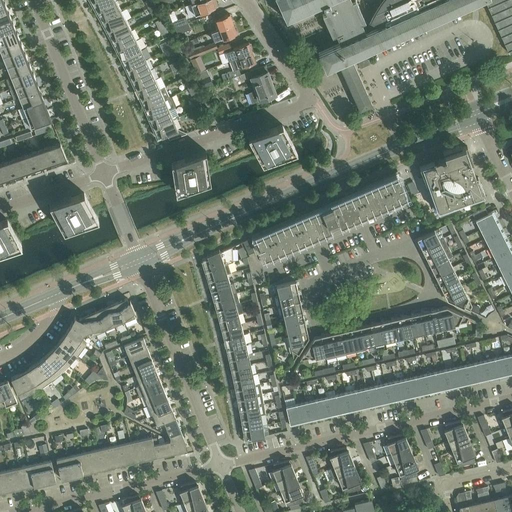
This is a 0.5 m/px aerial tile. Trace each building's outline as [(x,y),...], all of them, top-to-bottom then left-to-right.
[(94,0),(91,2),(97,11),(116,1),(115,0),(94,0)] [(148,8),(155,5),(152,0),(147,0),(145,1),(148,8)] [(218,5),(216,0),(200,0),(191,4),(196,15),(203,12),(203,11),(218,5)] [(511,0),(384,0),(383,2),(379,6),(376,11),(373,16),(370,21),(366,22),(356,0),(352,2),(351,0),(277,0),(286,20),(323,4),(327,13),(323,14),(333,36),(336,34),(341,44),(320,53),(327,69),(340,64),(360,110),(373,105),(352,58),(362,54),(483,0),(485,0),(491,12),(509,53),(511,51),(511,0)] [(97,11),(102,21),(121,10),(116,1),(97,11)] [(158,12),(155,5),(148,8),(152,15),(158,12)] [(0,23),(10,19),(11,18),(9,14),(8,14),(6,9),(0,11),(0,23)] [(102,21),(107,30),(126,20),(121,10),(102,21)] [(214,20),(218,29),(233,24),(230,14),(214,20)] [(173,21),(176,27),(188,23),(186,17),(173,21)] [(158,28),(165,25),(161,18),(155,21),(158,28)] [(0,34),(14,29),(15,28),(14,24),(12,24),(10,19),(0,23),(0,34)] [(107,30),(112,40),(131,30),(126,20),(107,30)] [(190,29),(188,23),(176,27),(178,33),(190,29)] [(233,24),(218,29),(211,32),(214,40),(221,38),(222,39),(237,33),(233,24)] [(168,32),(165,25),(158,28),(162,35),(168,32)] [(16,34),(14,29),(0,34),(0,46),(18,39),(19,38),(18,34),(16,34)] [(112,40),(117,49),(136,40),(131,30),(112,40)] [(20,44),(18,39),(0,46),(0,57),(3,57),(22,49),(24,48),(22,44),(20,44)] [(171,39),(165,42),(168,48),(175,45),(171,39)] [(117,49),(121,59),(141,49),(136,40),(117,49)] [(253,52),(249,42),(234,48),(234,49),(227,51),(230,60),(253,52)] [(190,58),(216,48),(214,43),(188,52),(190,58)] [(219,54),(232,49),(230,43),(217,48),(219,54)] [(178,52),(175,45),(168,48),(172,55),(178,52)] [(25,54),(22,49),(3,57),(7,67),(27,59),(26,59),(28,58),(26,54),(25,54)] [(121,59),(126,69),(146,59),(141,49),(121,59)] [(230,61),(233,70),(226,73),(227,79),(240,74),(243,73),(241,67),(256,61),(253,52),(230,60),(230,61)] [(29,64),(27,59),(7,67),(11,77),(31,69),(32,68),(30,64),(29,64)] [(126,69),(131,79),(151,69),(146,59),(126,69)] [(178,69),(185,65),(181,59),(175,62),(178,69)] [(188,72),(185,65),(178,69),(182,75),(188,72)] [(265,65),(249,71),(251,76),(256,90),(250,92),(253,102),(276,94),(265,65)] [(36,78),(34,74),(33,74),(31,69),(11,77),(6,79),(10,89),(35,79),(36,78)] [(131,79),(136,88),(155,79),(151,69),(131,79)] [(37,84),(35,79),(10,89),(14,99),(19,97),(39,89),(40,88),(38,84),(37,84)] [(136,88),(140,98),(160,89),(155,79),(136,88)] [(188,89),(195,86),(191,79),(185,82),(188,89)] [(198,92),(195,86),(188,89),(192,95),(198,92)] [(166,87),(160,89),(140,98),(145,108),(170,97),(166,87)] [(41,94),(39,89),(19,97),(23,107),(43,99),(44,98),(42,94),(41,94)] [(170,97),(145,108),(149,118),(169,109),(175,107),(174,106),(170,97)] [(200,108),(206,104),(202,98),(196,102),(200,108)] [(47,109),(43,99),(23,107),(27,117),(47,109)] [(210,111),(206,104),(200,108),(204,114),(210,111)] [(149,118),(153,128),(173,119),(174,119),(179,117),(175,107),(174,106),(169,109),(149,118)] [(31,127),(51,120),(47,109),(27,117),(31,127)] [(180,135),(174,119),(173,119),(153,128),(158,138),(168,134),(170,138),(180,135)] [(294,143),(284,124),(283,123),(246,135),(257,155),(260,162),(298,148),(294,143)] [(50,125),(34,130),(36,135),(51,129),(50,125)] [(31,131),(16,136),(17,141),(32,136),(31,131)] [(10,138),(0,141),(0,147),(12,143),(10,138)] [(60,143),(0,163),(0,186),(69,163),(60,143)] [(419,167),(424,178),(423,179),(438,213),(473,198),(484,193),(477,177),(476,177),(471,164),(473,163),(466,145),(461,147),(461,145),(442,152),(445,158),(421,167),(420,167),(420,166),(419,167)] [(212,183),(210,169),(207,148),(173,160),(178,181),(179,186),(180,195),(212,183)] [(401,174),(352,195),(303,216),(257,236),(266,258),(312,238),(335,229),(332,222),(341,218),(343,225),(361,217),(411,196),(401,174)] [(95,213),(89,201),(84,192),(49,204),(60,223),(64,230),(98,218),(95,213)] [(473,214),(480,229),(498,220),(494,211),(488,214),(485,207),(473,214)] [(24,238),(17,226),(13,219),(0,223),(0,254),(28,245),(24,238)] [(503,230),(498,220),(480,229),(485,238),(503,230)] [(417,239),(422,248),(439,240),(434,230),(417,239)] [(485,238),(490,248),(507,239),(503,230),(485,238)] [(444,238),(439,240),(422,248),(426,258),(448,247),(444,238)] [(249,254),(255,252),(249,239),(243,241),(249,254)] [(507,239),(490,248),(494,257),(511,248),(507,239)] [(233,262),(232,246),(220,251),(219,249),(207,254),(208,257),(202,259),(202,260),(204,267),(205,270),(224,264),(224,265),(228,264),(233,262)] [(426,258),(431,267),(448,258),(453,256),(448,247),(426,258)] [(494,257),(499,266),(511,259),(511,247),(511,248),(494,257)] [(431,267),(435,276),(453,267),(448,258),(431,267)] [(511,259),(499,266),(503,275),(511,270),(511,259)] [(231,273),(228,264),(224,265),(224,264),(205,270),(205,271),(207,276),(208,280),(227,274),(231,273)] [(457,276),(453,267),(435,276),(440,285),(457,276)] [(511,270),(503,275),(508,284),(511,282),(511,270)] [(230,284),(227,274),(208,280),(209,280),(210,286),(211,289),(230,284)] [(440,285),(444,294),(462,285),(457,276),(440,285)] [(279,295),(298,291),(296,281),(277,285),(279,295)] [(234,283),(230,284),(211,289),(211,290),(213,296),(214,299),(237,293),(234,283)] [(472,305),(462,285),(444,294),(447,300),(470,311),(470,310),(472,305)] [(298,291),(279,295),(274,297),(276,306),(300,301),(298,291)] [(214,300),(216,306),(217,309),(239,303),(237,293),(214,299),(214,300)] [(117,302),(125,321),(135,316),(133,312),(135,311),(130,300),(128,301),(127,298),(117,302)] [(300,301),(276,306),(279,316),(283,315),(303,311),(300,301)] [(117,302),(107,307),(115,325),(125,321),(117,302)] [(241,302),(239,303),(217,309),(217,310),(218,315),(218,316),(219,319),(238,314),(243,312),(241,302)] [(446,306),(440,308),(444,327),(466,322),(469,318),(469,317),(446,306)] [(115,325),(107,307),(97,311),(105,330),(115,325)] [(440,308),(430,310),(434,329),(444,327),(440,308)] [(430,310),(420,312),(424,332),(434,329),(430,310)] [(97,311),(87,315),(95,334),(105,330),(97,311)] [(283,315),(286,325),(305,321),(303,311),(283,315)] [(420,312),(410,315),(415,334),(424,332),(420,312)] [(241,324),(238,314),(219,319),(219,320),(220,320),(221,325),(222,329),(241,324)] [(75,316),(70,325),(84,333),(92,330),(94,334),(95,334),(87,315),(79,318),(76,317),(76,316),(75,316)] [(405,336),(415,334),(410,315),(400,317),(405,336)] [(395,338),(405,336),(400,317),(390,319),(395,338)] [(385,341),(395,338),(390,319),(380,322),(385,341)] [(288,335),(307,331),(305,321),(286,325),(288,335)] [(375,343),(385,341),(380,322),(370,324),(375,343)] [(243,334),(241,324),(222,329),(224,335),(223,335),(224,339),(243,334)] [(365,345),(375,343),(370,324),(360,326),(365,345)] [(82,337),(84,333),(70,325),(65,334),(85,347),(86,346),(87,342),(84,338),(82,337)] [(366,350),(365,345),(360,326),(350,328),(356,352),(366,350)] [(350,328),(341,331),(346,354),(356,352),(350,328)] [(309,337),(307,331),(288,335),(294,360),(293,360),(294,360),(309,337)] [(336,357),(346,354),(341,331),(331,333),(336,357)] [(336,357),(331,333),(321,335),(325,354),(326,359),(336,357)] [(78,357),(85,347),(65,334),(59,342),(78,357)] [(226,345),(227,349),(246,344),(243,334),(224,339),(225,339),(226,345)] [(325,354),(321,335),(314,337),(300,360),(300,361),(301,360),(325,354)] [(124,345),(128,355),(147,348),(143,337),(124,345)] [(59,342),(52,349),(70,366),(78,357),(59,342)] [(246,344),(227,349),(228,355),(229,359),(248,354),(246,344)] [(132,365),(151,358),(147,348),(128,355),(132,365)] [(52,349),(45,356),(61,374),(70,366),(52,349)] [(230,365),(231,369),(251,364),(248,354),(229,359),(231,365),(230,365)] [(52,381),(61,374),(45,356),(37,362),(52,381)] [(509,375),(505,356),(495,358),(499,377),(509,375)] [(156,368),(151,358),(132,365),(136,375),(156,368)] [(489,380),(499,377),(495,358),(485,360),(489,380)] [(489,380),(485,360),(475,363),(479,382),(489,380)] [(37,362),(29,368),(42,388),(52,381),(37,362)] [(469,384),(479,382),(475,363),(465,365),(469,384)] [(251,364),(231,369),(232,369),(233,375),(233,378),(253,374),(251,364)] [(469,384),(465,365),(455,367),(460,387),(469,384)] [(85,380),(88,384),(96,379),(102,378),(104,379),(108,379),(103,366),(97,373),(94,370),(85,380)] [(450,389),(460,387),(455,367),(445,369),(450,389)] [(29,368),(21,373),(32,394),(42,388),(29,368)] [(136,375),(141,385),(160,378),(156,368),(136,375)] [(450,389),(445,369),(435,372),(439,391),(450,389)] [(435,372),(425,374),(430,394),(439,391),(435,372)] [(21,400),(32,394),(21,373),(11,378),(21,400)] [(235,385),(235,388),(255,384),(253,374),(233,378),(234,379),(235,385)] [(430,394),(425,374),(415,376),(420,396),(430,394)] [(415,376),(405,379),(410,398),(420,396),(415,376)] [(160,378),(141,385),(136,387),(140,397),(145,395),(164,387),(160,378)] [(0,381),(0,388),(6,405),(17,401),(8,379),(0,381)] [(410,398),(405,379),(395,381),(400,400),(410,398)] [(390,403),(400,400),(395,381),(385,383),(390,403)] [(390,403),(385,383),(375,386),(380,405),(390,403)] [(257,395),(255,384),(235,388),(236,389),(237,395),(237,398),(257,395)] [(370,407),(380,405),(375,386),(365,388),(370,407)] [(168,398),(164,387),(145,395),(149,405),(168,398)] [(365,388),(355,390),(360,410),(370,407),(365,388)] [(65,399),(72,395),(69,390),(63,396),(65,399)] [(360,410),(355,390),(346,392),(350,412),(360,410)] [(340,414),(350,412),(346,392),(336,395),(340,414)] [(257,395),(237,398),(238,399),(239,405),(239,408),(259,405),(257,395)] [(336,395),(326,397),(330,417),(340,414),(336,395)] [(330,417),(326,397),(316,399),(320,419),(330,417)] [(54,407),(61,403),(58,398),(51,403),(54,407)] [(153,415),(172,408),(168,398),(149,405),(153,415)] [(310,421),(320,419),(316,399),(306,402),(310,421)] [(306,402),(296,404),(301,423),(310,421),(306,402)] [(290,426),(301,423),(296,404),(286,406),(290,426)] [(240,415),(241,418),(261,415),(259,405),(239,408),(239,409),(240,409),(241,415),(240,415)] [(36,419),(49,410),(47,407),(34,416),(36,419)] [(176,418),(172,408),(153,415),(157,425),(176,418)] [(505,427),(511,424),(511,408),(502,411),(503,416),(501,417),(501,418),(501,417),(505,427)] [(242,425),(243,428),(262,425),(261,415),(241,418),(241,419),(242,425)] [(477,417),(484,432),(489,429),(484,415),(479,417),(478,416),(477,417)] [(164,423),(170,438),(182,433),(176,418),(157,425),(157,426),(164,423)] [(444,431),(448,440),(466,433),(461,421),(461,420),(445,424),(446,429),(444,430),(444,431)] [(31,432),(27,424),(21,426),(25,434),(31,432)] [(108,424),(100,426),(102,432),(110,430),(108,424)] [(264,436),(262,425),(243,428),(243,429),(244,435),(245,439),(260,437),(264,436)] [(420,430),(426,445),(432,442),(427,428),(421,430),(420,430)] [(182,433),(170,438),(170,441),(173,453),(187,450),(187,449),(186,449),(184,442),(185,442),(182,433)] [(470,443),(466,433),(448,440),(452,450),(470,443)] [(387,444),(391,453),(408,447),(403,434),(404,434),(403,434),(388,437),(389,442),(386,443),(387,444)] [(156,457),(152,437),(141,439),(146,459),(156,457)] [(152,437),(156,457),(173,453),(170,441),(158,443),(157,437),(152,438),(152,437)] [(146,459),(141,439),(131,442),(135,462),(146,459)] [(364,443),(363,443),(369,458),(375,455),(369,441),(364,443)] [(120,444),(125,464),(135,462),(131,442),(120,444)] [(471,447),(470,443),(452,450),(457,461),(459,466),(474,463),(475,462),(473,462),(470,455),(476,453),(475,452),(475,453),(472,447),(471,447)] [(109,446),(114,467),(125,464),(120,444),(109,446)] [(99,449),(104,469),(114,467),(109,446),(99,449)] [(330,457),(334,467),(351,460),(346,447),(330,450),(332,456),(329,457),(330,457)] [(412,457),(408,447),(391,453),(395,463),(412,457)] [(496,462),(502,461),(497,448),(491,451),(496,462)] [(88,451),(93,471),(104,469),(99,449),(88,451)] [(78,454),(83,474),(93,471),(88,451),(78,454)] [(67,456),(72,476),(83,474),(78,454),(67,456)] [(312,471),(318,469),(312,455),(307,457),(307,456),(306,456),(312,471)] [(61,479),(72,476),(67,456),(56,459),(61,479)] [(414,460),(412,457),(395,463),(399,474),(401,479),(417,476),(417,475),(416,476),(413,469),(418,466),(417,466),(415,460),(414,460)] [(51,460),(40,462),(45,483),(56,480),(51,460)] [(272,470),(276,480),(294,473),(289,461),(289,460),(273,464),(274,469),(272,470),(272,471),(272,470)] [(355,470),(351,460),(334,467),(329,469),(333,479),(338,477),(355,470)] [(40,462),(30,465),(34,485),(45,483),(40,462)] [(440,462),(434,464),(439,476),(445,474),(440,462)] [(34,485),(30,465),(19,467),(24,487),(34,485)] [(19,467),(9,470),(13,490),(24,487),(19,467)] [(248,470),(254,485),(260,482),(255,468),(249,470),(249,469),(248,470)] [(13,490),(9,470),(0,471),(0,480),(3,492),(13,490)] [(357,474),(355,470),(338,477),(342,487),(344,493),(360,489),(360,488),(358,489),(356,482),(361,480),(361,479),(360,479),(358,473),(357,474)] [(276,480),(280,490),(298,483),(294,473),(276,480)] [(383,475),(377,477),(382,489),(388,487),(383,475)] [(180,492),(184,502),(201,495),(196,482),(196,481),(180,485),(181,490),(179,491),(179,492),(180,492)] [(299,487),(298,483),(280,490),(285,501),(287,506),(303,502),(301,502),(298,495),(304,493),(303,492),(301,487),(299,487)] [(325,488),(320,490),(324,502),(331,501),(325,488)] [(162,506),(168,504),(162,490),(157,492),(157,491),(156,491),(162,506)] [(467,501),(466,496),(465,492),(459,493),(457,497),(458,504),(467,501)] [(123,505),(125,511),(133,511),(144,508),(139,495),(123,498),(124,503),(122,504),(122,505),(123,505)] [(184,502),(188,511),(205,505),(201,495),(184,502)] [(506,511),(511,511),(511,499),(511,495),(502,497),(506,511)] [(497,511),(506,511),(502,497),(494,499),(497,511)] [(355,507),(334,511),(397,511),(396,509),(382,511),(374,511),(372,499),(354,503),(355,507)] [(497,511),(494,499),(485,501),(488,511),(497,511)] [(272,511),(268,501),(262,504),(265,511),(272,511)] [(478,511),(488,511),(485,501),(477,503),(478,511)] [(101,511),(108,511),(105,503),(100,505),(99,504),(101,511)] [(478,511),(477,503),(468,505),(469,511),(478,511)]
